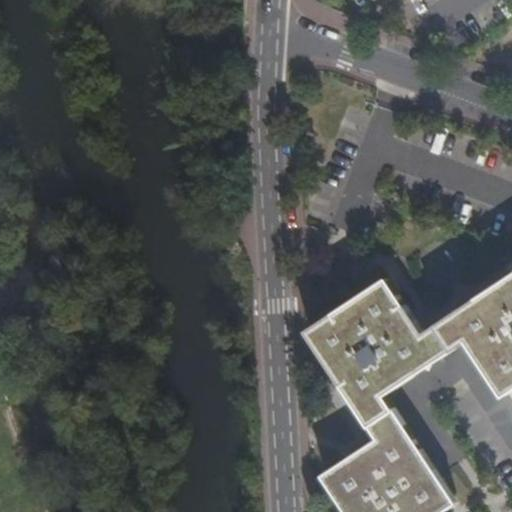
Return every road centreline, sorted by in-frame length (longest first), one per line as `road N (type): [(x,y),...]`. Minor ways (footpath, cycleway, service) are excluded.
road 1 (residential): [(267,23),(285,511)]
road 2 (residential): [(511,108),(267,23)]
